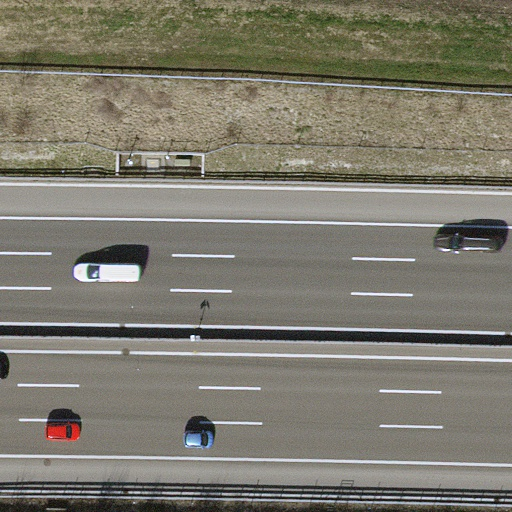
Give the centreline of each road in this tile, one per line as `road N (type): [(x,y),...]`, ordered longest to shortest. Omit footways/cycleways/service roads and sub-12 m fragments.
road 1 (track): [(511,83),(0,57)]
road 2 (motorway): [(511,280),(0,271)]
road 3 (motorway): [(0,404),(511,413)]
